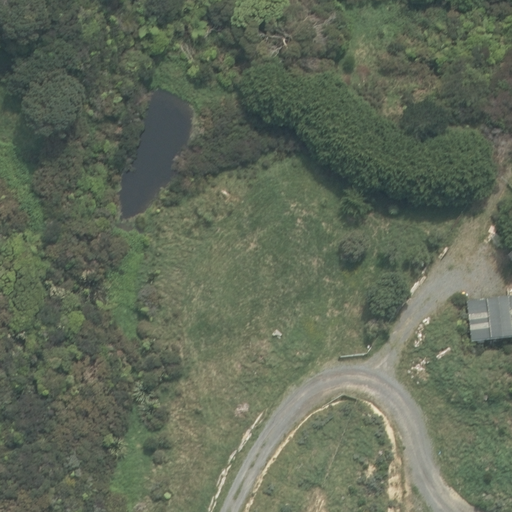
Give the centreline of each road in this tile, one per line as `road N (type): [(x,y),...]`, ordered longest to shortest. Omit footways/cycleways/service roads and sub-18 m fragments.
road 1 (track): [(469,511),(423,472),(395,389),(411,323),(488,260),(511,255)]
road 2 (track): [(395,389),(341,381),(272,425),(229,511)]
